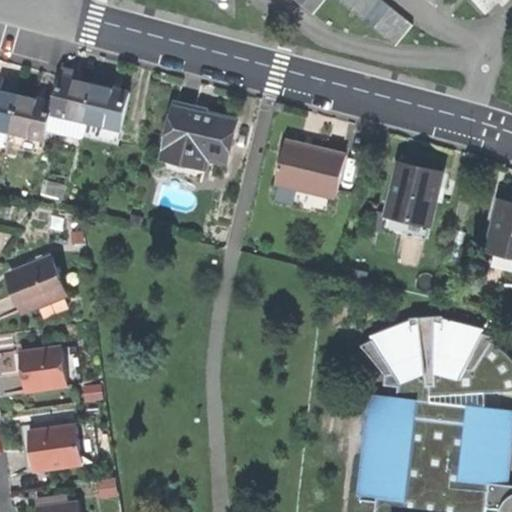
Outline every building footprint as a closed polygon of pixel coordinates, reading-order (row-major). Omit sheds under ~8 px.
[(334,0),(396,48),(414,26),(381,0),(290,0),(313,18),(327,0),(334,0)] [(48,126),(83,135),(96,86),(79,82),(81,74),(62,69),(54,104),(48,126)] [(118,144),(130,94),(112,90),(96,86),(83,135),(118,144)] [(0,145),(6,147),(19,95),(0,90),(0,145)] [(41,156),(48,126),(54,104),(31,98),(19,95),(6,147),(41,156)] [(226,162),(236,121),(206,114),(207,111),(202,110),(176,104),(164,158),(187,164),(190,154),(206,158),(226,162)] [(276,183),(336,198),(346,156),(314,148),(286,141),(276,183)] [(203,167),(206,158),(190,154),(187,164),(203,167)] [(384,235),(422,244),(440,173),(415,167),(398,163),(384,221),(387,221),(384,235)] [(486,250),(511,255),(511,203),(497,200),(486,250)] [(379,235),(383,222),(378,220),(374,233),(379,235)] [(50,257),(10,273),(18,293),(25,311),(38,306),(64,295),(65,295),(50,257)] [(68,307),(64,295),(38,306),(42,318),(68,307)] [(511,511),(511,487),(508,487),(511,444),(511,412),(486,409),(485,402),(485,395),(495,394),(494,381),(490,369),(482,359),(493,342),(495,339),(485,333),(444,326),(443,318),(411,320),(411,330),(385,337),(361,347),(385,376),(385,387),(398,388),(398,400),(370,397),(358,496),(376,499),(374,511),(511,511)] [(511,358),(508,355),(493,342),(482,359),(490,369),(494,381),(495,394),(511,392),(511,358)] [(64,347),(68,385),(84,382),(79,345),(64,347)] [(27,391),(68,385),(64,347),(21,352),(24,370),(27,391)] [(28,472),(35,471),(30,433),(64,428),(63,420),(21,426),(25,453),(28,472)] [(94,424),(79,426),(84,464),(99,462),(94,424)] [(79,426),(64,428),(30,433),(35,471),(84,464),(79,426)] [(113,480),(103,482),(105,497),(116,496),(113,480)] [(37,501),(38,509),(70,504),(69,497),(37,501)] [(70,504),(38,509),(38,511),(81,511),(80,503),(70,504)]
